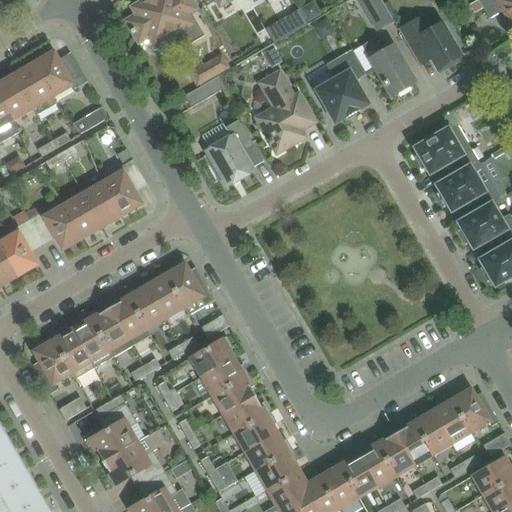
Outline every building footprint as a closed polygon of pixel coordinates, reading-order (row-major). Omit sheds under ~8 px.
[(145,0),(131,8),(135,15),(125,22),(131,32),(130,32),(132,35),(133,35),(138,45),(148,40),(153,48),(170,38),(178,52),(205,37),(192,16),(200,11),(193,0),(145,0)] [(394,23),(380,0),(359,0),(377,31),(391,23),(391,24),(394,23)] [(511,0),(477,0),(483,9),(489,20),(500,14),(509,29),(511,27),(511,0)] [(429,55),(438,70),(442,68),(444,72),(459,63),(456,60),(460,57),(441,24),(430,31),(422,17),(399,31),(417,62),(429,55)] [(394,47),(393,47),(390,41),(380,47),(383,53),(370,61),(383,84),(385,88),(391,98),(396,95),(398,98),(412,90),(410,87),(415,84),(406,68),(406,67),(403,62),(402,62),(394,47)] [(187,72),(197,90),(219,78),(234,69),(224,51),(187,72)] [(370,106),(355,82),(366,76),(352,51),(327,66),(335,80),(315,91),(335,126),(370,106)] [(54,53),(34,65),(53,98),(72,87),(74,91),(88,83),(73,56),(60,64),(54,53)] [(34,65),(14,76),(33,110),(37,117),(57,105),(53,98),(34,65)] [(253,118),(257,126),(259,125),(269,141),(267,142),(269,145),(270,144),(277,155),(298,143),(294,136),(315,124),(299,95),(294,98),(280,73),(260,85),(274,109),(270,111),(269,109),(253,118)] [(33,110),(14,76),(0,84),(0,98),(13,121),(33,110)] [(219,78),(197,90),(184,98),(191,109),(226,89),(219,78)] [(0,144),(19,133),(17,129),(13,121),(0,98),(0,144)] [(73,126),(81,136),(91,129),(85,119),(73,126)] [(230,137),(206,151),(228,188),(254,173),(252,170),(264,163),(255,147),(239,121),(225,129),(230,137)] [(422,171),(426,169),(430,175),(444,167),(451,178),(436,187),(437,187),(478,162),(457,125),(415,149),(418,156),(414,158),(422,171)] [(66,134),(52,142),(57,150),(71,141),(66,134)] [(42,158),(57,150),(52,142),(38,151),(42,158)] [(74,147),(60,155),(64,162),(78,154),(74,147)] [(50,171),(64,162),(60,155),(45,163),(50,171)] [(122,173),(103,184),(122,217),(142,205),(133,190),(145,183),(147,186),(148,186),(133,161),(120,169),(122,173)] [(458,224),(458,225),(500,199),(478,162),(437,187),(440,193),(436,196),(444,209),(448,206),(451,213),(466,204),(472,216),(458,224)] [(103,184),(83,195),(102,229),(122,217),(103,184)] [(83,240),(102,229),(83,195),(63,207),(83,240)] [(480,262),(511,242),(511,219),(509,214),(500,219),(492,205),(500,200),(500,199),(458,225),(462,230),(458,233),(465,246),(469,243),(473,250),(487,242),(494,253),(480,261),(480,262)] [(39,216),(28,222),(41,244),(53,236),(62,252),(83,240),(63,207),(44,218),(42,214),(39,216)] [(17,234),(0,243),(0,247),(17,278),(38,266),(29,251),(41,244),(28,222),(19,227),(15,230),(17,234)] [(484,268),(479,270),(487,283),(491,281),(495,287),(511,277),(511,242),(490,256),(480,262),(484,268)] [(0,288),(17,278),(0,247),(0,288)] [(173,266),(163,272),(184,308),(202,298),(207,306),(215,302),(196,269),(189,273),(185,266),(176,271),(173,266)] [(147,288),(165,319),(184,308),(163,272),(153,278),(155,283),(147,288)] [(165,319),(147,288),(139,293),(136,288),(125,294),(147,330),(165,319)] [(118,305),(110,310),(128,341),(132,347),(150,336),(147,330),(125,294),(115,300),(118,305)] [(98,309),(88,315),(109,352),(113,358),(132,347),(128,341),(110,310),(101,315),(98,309)] [(81,326),(72,331),(90,363),(94,369),(113,358),(109,352),(88,315),(78,321),(81,326)] [(230,327),(223,316),(202,329),(208,340),(230,327)] [(90,363),(72,331),(64,336),(61,331),(51,337),(72,373),(76,380),(94,369),(90,363)] [(40,362),(33,366),(49,394),(56,390),(53,385),(72,373),(51,337),(41,343),(43,348),(34,353),(40,362)] [(193,338),(181,346),(185,353),(198,346),(193,338)] [(202,378),(233,360),(228,352),(233,349),(227,338),(191,359),(202,378)] [(185,353),(181,346),(168,353),(173,361),(185,353)] [(143,367),(148,375),(160,368),(156,360),(143,367)] [(233,360),(202,378),(213,397),(249,376),(243,366),(238,369),(233,360)] [(135,382),(148,375),(143,367),(131,375),(135,382)] [(249,376),(213,397),(224,416),(255,397),(250,389),(255,386),(249,376)] [(165,383),(157,388),(164,400),(172,396),(165,383)] [(459,391),(449,397),(470,433),(488,423),(491,428),(499,424),(482,394),(475,398),(471,391),(462,396),(459,391)] [(164,400),(172,413),(179,409),(172,396),(164,400)] [(121,397),(108,404),(113,411),(125,404),(121,397)] [(255,397),(224,416),(235,434),(271,413),(265,403),(260,406),(255,397)] [(433,413),(451,444),(470,433),(449,397),(439,403),(441,408),(433,413)] [(81,398),(59,411),(65,422),(87,409),(81,398)] [(90,441),(103,463),(137,444),(128,430),(137,425),(125,404),(113,411),(100,419),(97,420),(97,421),(104,417),(111,428),(90,441)] [(100,419),(113,411),(108,404),(96,411),(100,419)] [(271,413),(235,434),(246,453),(277,435),(272,426),(277,424),(271,413)] [(411,419),(433,455),(451,444),(433,413),(425,418),(422,413),(411,419)] [(396,435),(414,466),(433,455),(411,419),(401,425),(404,430),(396,435)] [(179,425),(186,438),(194,433),(186,421),(179,425)] [(0,444),(9,439),(4,431),(5,430),(4,429),(3,430),(0,424),(0,444)] [(194,433),(186,438),(193,450),(201,446),(194,433)] [(490,458),(511,445),(505,434),(483,447),(490,458)] [(277,435),(246,453),(257,472),(293,451),(287,440),(282,443),(277,435)] [(374,441),(395,477),(414,466),(396,435),(387,440),(384,435),(374,441)] [(0,444),(0,471),(21,460),(16,452),(17,451),(16,450),(15,450),(9,439),(0,444)] [(358,456),(377,488),(395,477),(374,441),(364,446),(367,451),(358,456)] [(145,458),(137,444),(103,463),(116,486),(137,474),(144,486),(165,473),(153,453),(145,458)] [(293,451),(257,472),(267,490),(298,472),(294,464),(299,461),(293,451)] [(337,462),(358,499),(377,488),(358,456),(350,461),(347,456),(337,462)] [(475,456),(463,464),(467,471),(480,464),(475,456)] [(208,475),(215,471),(209,459),(201,463),(208,475)] [(511,480),(511,466),(509,468),(504,459),(473,477),(484,496),(511,480)] [(21,460),(0,471),(0,494),(2,498),(33,480),(28,472),(29,472),(29,470),(27,471),(21,460)] [(321,478),(339,509),(358,499),(337,462),(327,468),(330,473),(321,478)] [(454,478),(467,471),(463,464),(450,471),(454,478)] [(215,471),(208,475),(219,494),(226,489),(215,471)] [(298,472),(267,490),(277,507),(280,511),(300,511),(307,486),(298,472)] [(130,510),(131,511),(176,511),(169,499),(178,494),(165,473),(144,486),(151,498),(130,510)] [(300,511),(334,511),(339,509),(321,478),(307,486),(300,511)] [(438,478),(425,485),(430,493),(442,486),(438,478)] [(2,498),(9,511),(25,511),(45,501),(40,493),(41,492),(41,491),(39,492),(33,480),(2,498)] [(511,480),(484,496),(493,511),(499,511),(511,504),(511,480)] [(417,500),(430,493),(425,485),(413,493),(417,500)] [(215,504),(219,511),(229,511),(222,500),(215,504)] [(400,500),(388,507),(390,511),(396,511),(405,507),(400,500)] [(455,511),(448,500),(441,505),(444,511),(455,511)] [(25,511),(52,511),(53,511),(52,511),(51,511),(45,501),(25,511)]
